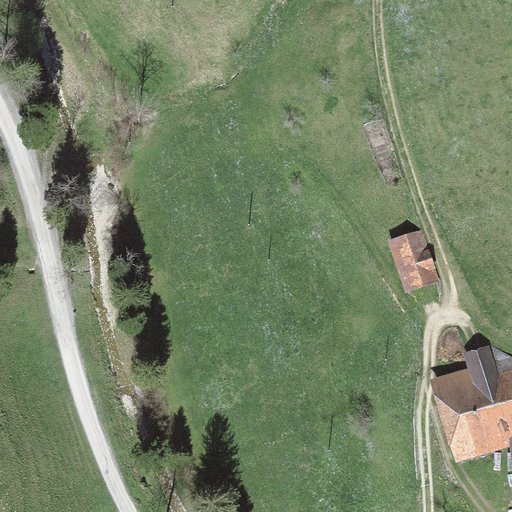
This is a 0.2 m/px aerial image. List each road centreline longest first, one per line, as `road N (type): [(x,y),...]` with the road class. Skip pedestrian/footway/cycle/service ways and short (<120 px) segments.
road 1 (unclassified): [(0,107),(22,161),(81,395),(130,511)]
road 2 (track): [(424,511),(430,324),(457,317)]
